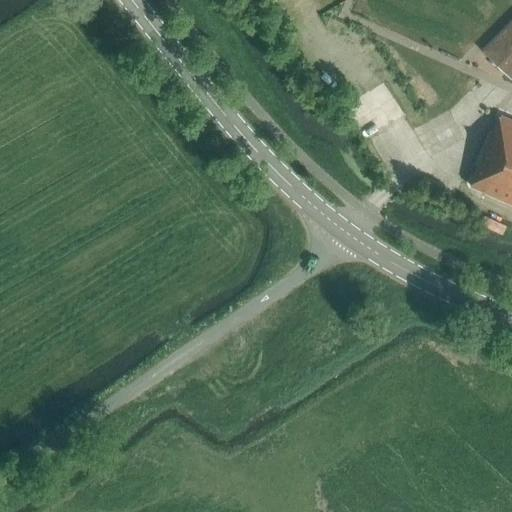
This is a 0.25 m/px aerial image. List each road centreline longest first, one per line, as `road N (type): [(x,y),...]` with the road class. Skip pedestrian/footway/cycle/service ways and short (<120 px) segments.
road 1 (unclassified): [(0,478),(317,264),(345,233)]
road 2 (secondary): [(131,0),(251,143),(345,233)]
road 3 (secondary): [(511,315),(459,296),(345,233)]
